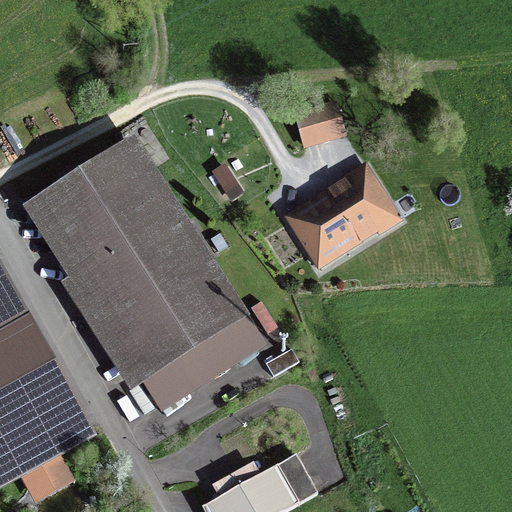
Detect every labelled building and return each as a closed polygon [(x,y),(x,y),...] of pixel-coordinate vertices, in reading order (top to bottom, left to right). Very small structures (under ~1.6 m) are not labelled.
[(338,103),(297,114),(306,146),(347,134),(338,103)] [(134,143),(32,207),(157,405),(259,341),(134,143)] [(372,176),(296,220),(318,258),(394,214),(372,176)] [(0,484),(25,471),(33,486),(64,470),(55,455),(84,439),(78,428),(26,330),(0,344),(0,484)] [(293,450),(203,502),(209,511),(283,511),(318,492),(293,450)]
